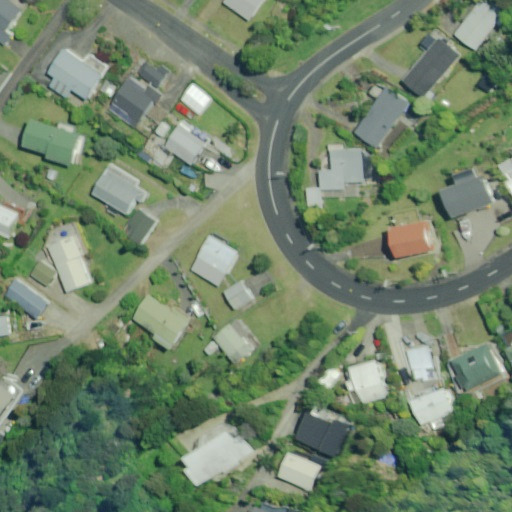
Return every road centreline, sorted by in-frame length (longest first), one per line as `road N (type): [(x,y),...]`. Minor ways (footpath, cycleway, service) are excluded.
road 1 (residential): [(511,263),(432,299),(345,291),(310,269),(269,190),(268,150),(281,111)]
road 2 (unknown): [(269,190),(215,183),(64,321)]
road 3 (residential): [(126,0),(281,111)]
road 4 (residential): [(281,111),(300,82),(417,0)]
